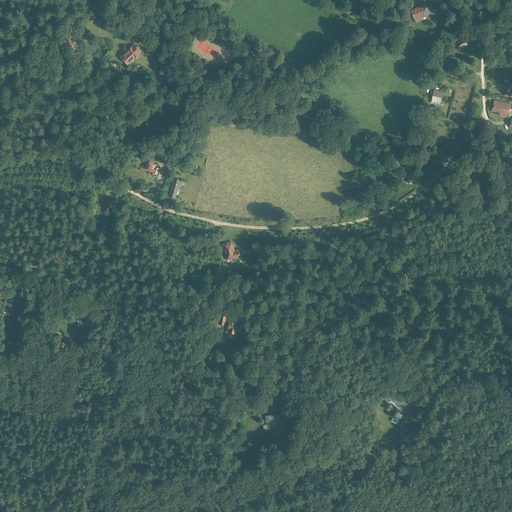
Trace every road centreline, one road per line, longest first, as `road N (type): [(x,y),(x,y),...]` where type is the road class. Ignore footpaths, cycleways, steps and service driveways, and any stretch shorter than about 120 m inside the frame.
road 1 (track): [(0,175),(87,177),(199,219),(308,229),(370,218),(427,188),(485,112),(511,145)]
road 2 (track): [(511,386),(396,355),(284,307),(118,292),(0,253)]
road 3 (track): [(197,511),(359,479),(511,505)]
road 4 (track): [(482,74),(419,40),(385,36),(301,82),(231,107)]
road 5 (track): [(231,107),(187,110),(0,42)]
road 6 (track): [(231,107),(404,142),(459,142)]
road 7 (track): [(479,0),(483,102),(511,203)]
road 8 (track): [(187,110),(150,117),(133,130),(99,180)]
